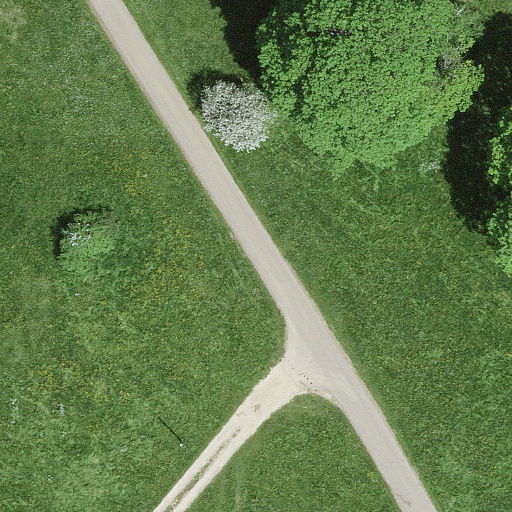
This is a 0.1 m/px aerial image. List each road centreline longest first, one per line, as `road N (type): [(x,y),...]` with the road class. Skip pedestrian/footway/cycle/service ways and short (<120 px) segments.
road 1 (unclassified): [(422,511),(102,0)]
road 2 (track): [(318,353),(247,412),(166,511)]
